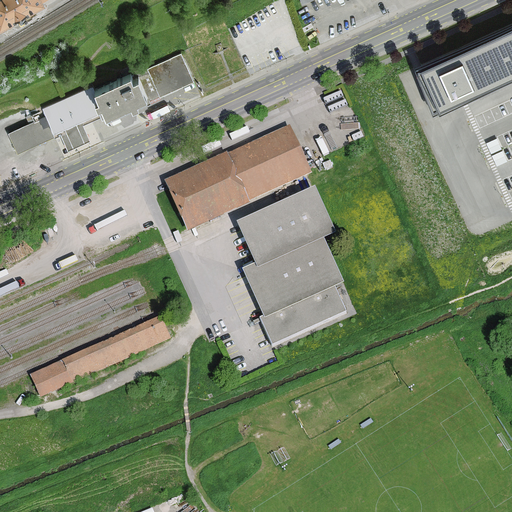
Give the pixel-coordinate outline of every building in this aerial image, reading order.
[(0,0),(0,27),(43,3),(41,0),(0,0)] [(511,25),(420,68),(439,109),(511,75),(511,25)] [(221,43),(215,45),(218,52),(224,50),(221,43)] [(192,81),(181,55),(136,75),(138,78),(132,80),(129,74),(90,91),(102,118),(104,123),(149,103),(148,100),(192,81)] [(90,91),(89,89),(42,109),(46,118),(9,134),(17,154),(55,138),(61,136),(68,152),(89,142),(82,126),(102,118),(90,91)] [(290,125),(165,181),(186,227),(310,171),(290,125)] [(235,222),(255,265),(243,271),(265,319),(336,288),(345,284),(326,241),(338,235),(316,186),(235,222)] [(347,313),(336,288),(265,319),(253,324),(254,325),(254,327),(262,323),(272,346),(347,313)] [(168,342),(159,321),(31,378),(41,399),(168,342)]
